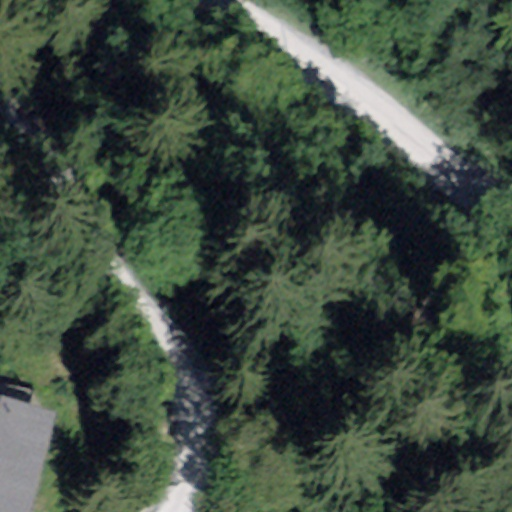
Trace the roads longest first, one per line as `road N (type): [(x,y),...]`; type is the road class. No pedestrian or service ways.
road 1 (residential): [(178,511),(196,469),(197,418),(171,351),(0,131)]
road 2 (residential): [(199,0),(420,142),(511,230)]
